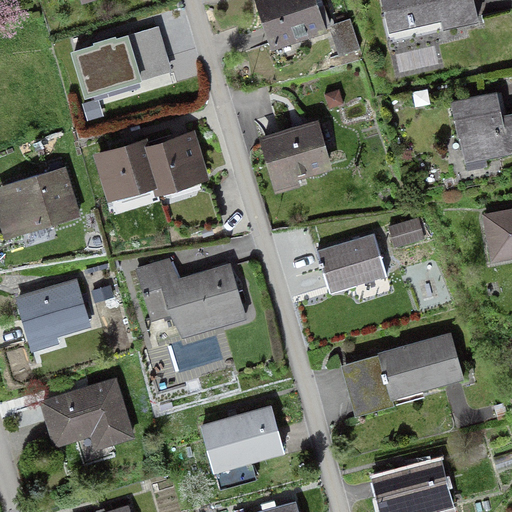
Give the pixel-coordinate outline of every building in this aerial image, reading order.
[(256,0),(272,48),(328,30),(326,25),(331,23),(326,6),(325,7),(322,0),(256,0)] [(442,27),(479,18),(474,0),(382,0),(389,30),(440,19),(442,27)] [(338,55),(360,48),(351,17),(333,22),(334,24),(330,25),(338,55)] [(138,78),(172,68),(158,24),(129,32),(128,30),(116,33),(116,31),(93,38),(94,40),(70,47),(85,94),(92,92),(94,97),(108,93),(110,97),(141,88),(138,78)] [(329,107),(344,102),(340,88),(325,93),(329,107)] [(511,109),(502,112),(498,89),(451,98),(458,135),(460,135),(467,169),(488,165),(486,157),(511,152),(511,109)] [(87,118),(104,114),(99,97),(83,102),(87,118)] [(332,165),(318,116),(259,133),(276,190),(301,183),(298,174),(332,165)] [(158,183),(154,184),(156,192),(210,176),(194,126),(150,140),(145,141),(158,183)] [(145,141),(150,140),(148,134),(93,151),(108,198),(154,184),(158,183),(145,141)] [(0,221),(5,238),(24,232),(28,244),(47,238),(44,226),(82,215),(66,163),(62,165),(60,159),(48,163),(50,169),(0,183),(0,221)] [(511,205),(482,211),(491,260),(511,256),(511,205)] [(388,225),(393,245),(424,236),(418,216),(388,225)] [(374,231),(317,248),(330,290),(387,273),(374,231)] [(179,275),(170,256),(135,266),(151,319),(171,314),(182,335),(247,316),(231,259),(179,275)] [(77,276),(16,294),(32,349),(60,341),(58,334),(91,324),(77,276)] [(114,297),(111,284),(91,289),(95,302),(114,297)] [(378,352),(341,362),(355,412),(424,394),(423,387),(464,376),(451,329),(377,349),(378,352)] [(117,374),(40,397),(54,445),(90,434),(95,448),(135,436),(117,374)] [(251,459),(285,449),(272,402),(201,422),(219,488),(257,477),(251,459)] [(442,457),(372,474),(381,511),(417,511),(454,503),(442,457)] [(247,511),(299,511),(296,499),(276,504),(275,498),(261,502),(262,508),(247,511)] [(132,511),(129,502),(95,511),(132,511)]
